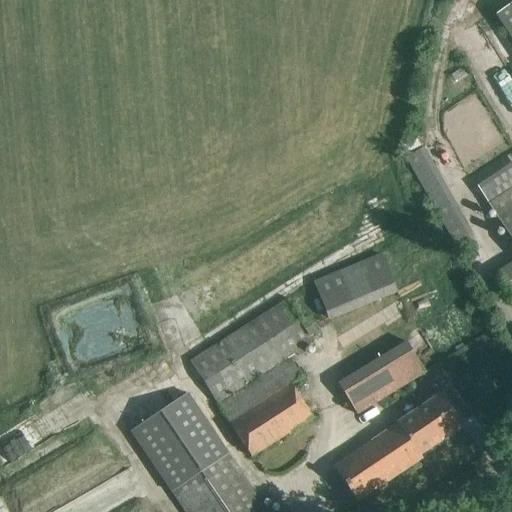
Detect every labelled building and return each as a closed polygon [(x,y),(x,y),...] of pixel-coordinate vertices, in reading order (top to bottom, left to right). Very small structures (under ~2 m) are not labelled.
[(511,0),(495,13),(511,38),(511,0)] [(490,107),(511,95),(511,80),(487,28),(459,42),(490,107)] [(511,183),(485,202),(511,241),(511,261),(498,271),(511,293),(511,183)] [(206,309),(346,232),(331,205),(191,282),(206,309)] [(326,317),(398,295),(386,254),(314,276),(326,317)] [(286,299),(190,361),(251,457),(312,418),(290,384),(302,378),(289,358),(314,342),(310,338),(320,330),(310,316),(302,322),(286,299)] [(355,412),(427,373),(407,337),(348,369),(351,374),(338,381),(355,412)] [(172,491),(185,511),(266,511),(227,454),(228,454),(187,393),(131,431),(172,491)] [(333,467),(346,485),(357,502),(422,458),(420,455),(462,427),(440,394),(396,423),(397,424),(333,467)]
